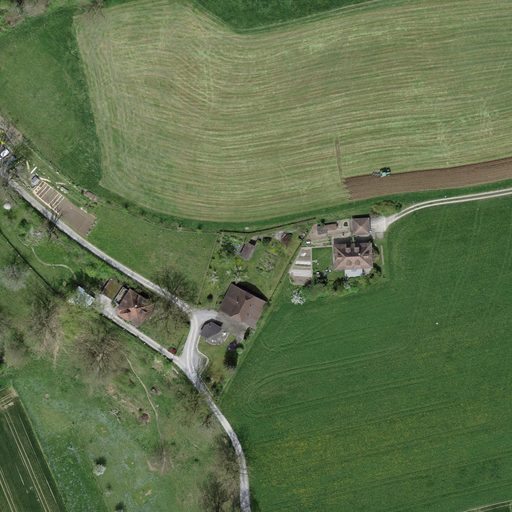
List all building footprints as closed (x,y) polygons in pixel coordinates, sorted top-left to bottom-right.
[(366,218),(348,219),(349,234),(367,233),(366,218)] [(332,224),(324,225),(325,233),(333,233),(332,224)] [(330,267),(368,265),(366,239),(329,241),(330,267)] [(218,311),(249,327),(263,301),(232,284),(218,311)] [(110,308),(136,324),(149,302),(123,287),(110,308)] [(220,329),(209,322),(200,325),(198,330),(203,337),(220,329)]
